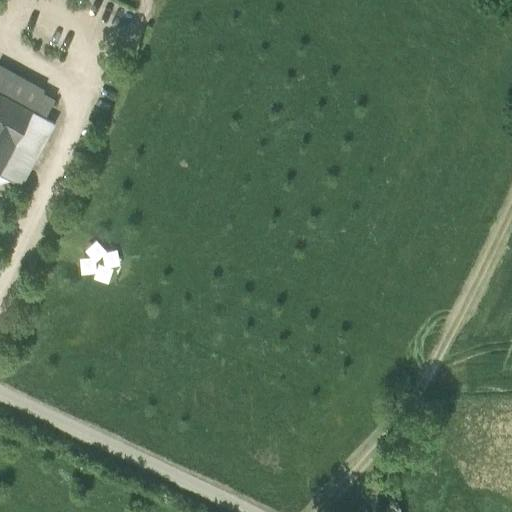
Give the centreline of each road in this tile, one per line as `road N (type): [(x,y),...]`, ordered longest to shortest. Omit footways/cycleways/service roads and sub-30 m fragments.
road 1 (track): [(329,511),(442,353),(511,207)]
road 2 (unclassified): [(0,395),(252,511)]
